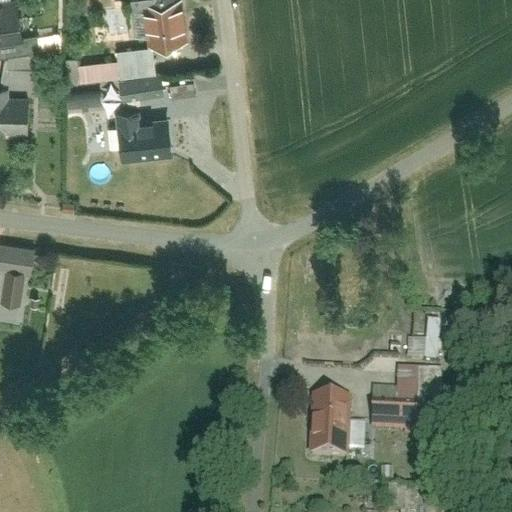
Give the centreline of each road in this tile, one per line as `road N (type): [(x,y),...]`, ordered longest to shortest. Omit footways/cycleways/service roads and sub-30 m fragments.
road 1 (unclassified): [(0,220),(257,246),(304,229),(511,104)]
road 2 (track): [(250,511),(269,300),(225,0)]
